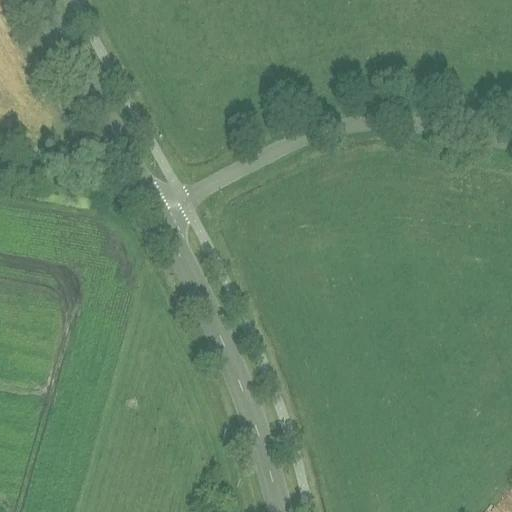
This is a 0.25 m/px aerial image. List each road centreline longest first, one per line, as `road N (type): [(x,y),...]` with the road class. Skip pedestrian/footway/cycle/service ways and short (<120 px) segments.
road 1 (unclassified): [(155,212),(306,136),(350,124),(416,125),(511,144)]
road 2 (tertiary): [(279,511),(229,362),(155,212)]
road 3 (tertiary): [(155,212),(41,0)]
